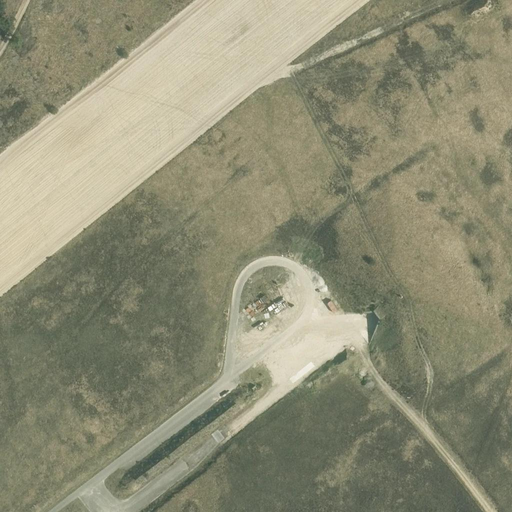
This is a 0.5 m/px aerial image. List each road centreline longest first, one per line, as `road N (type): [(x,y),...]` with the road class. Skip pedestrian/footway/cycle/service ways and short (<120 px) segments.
road 1 (track): [(284,377),(351,331),(373,375),(492,511)]
road 2 (track): [(222,436),(280,390),(281,367),(263,351)]
